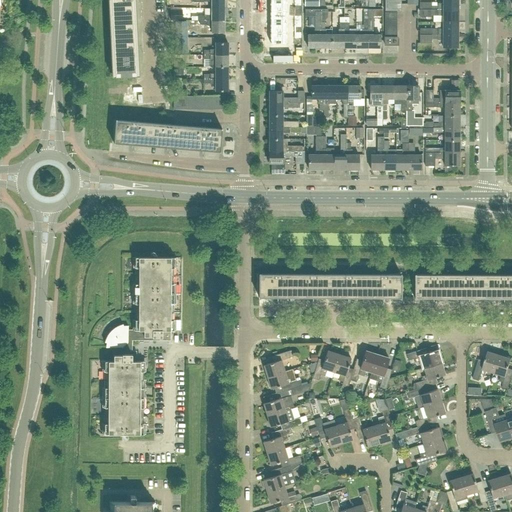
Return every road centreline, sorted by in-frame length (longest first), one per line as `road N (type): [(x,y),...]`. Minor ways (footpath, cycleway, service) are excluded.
road 1 (tertiary): [(486,201),(244,198)]
road 2 (residential): [(487,69),(245,69)]
road 3 (tertiary): [(13,511),(41,291)]
road 4 (residential): [(244,354),(174,352),(166,447),(120,445)]
road 5 (residential): [(511,310),(331,310)]
road 6 (tertiary): [(244,198),(75,183)]
road 7 (residential): [(511,457),(480,456),(465,446),(462,331)]
road 8 (residential): [(243,511),(244,354)]
road 9 (residential): [(244,334),(244,198)]
road 10 (residential): [(243,165),(112,155)]
road 11 (residential): [(462,331),(331,331)]
